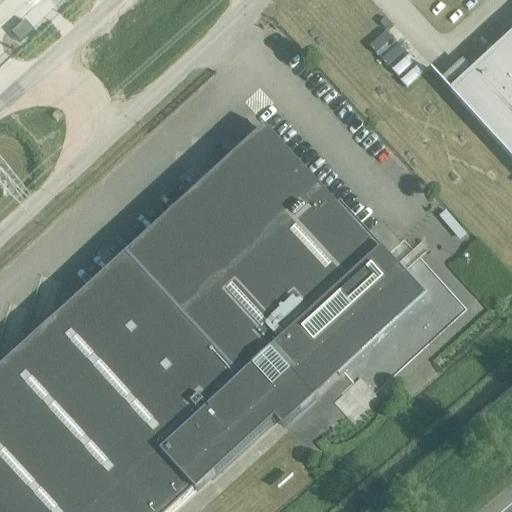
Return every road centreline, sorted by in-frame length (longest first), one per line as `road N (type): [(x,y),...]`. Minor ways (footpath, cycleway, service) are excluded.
road 1 (tertiary): [(106,139),(259,0)]
road 2 (tertiary): [(0,237),(106,139)]
road 3 (unknown): [(394,0),(423,34),(444,39),(502,0)]
